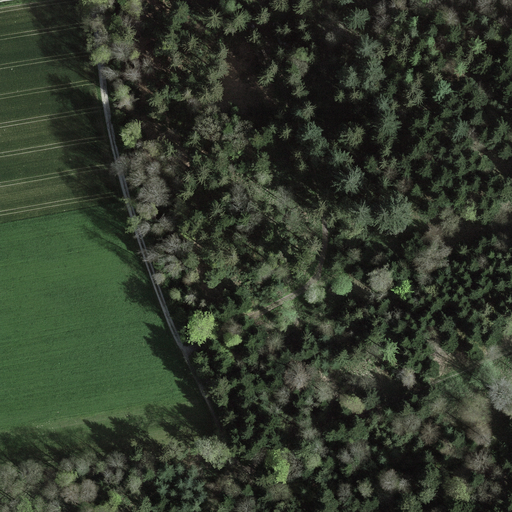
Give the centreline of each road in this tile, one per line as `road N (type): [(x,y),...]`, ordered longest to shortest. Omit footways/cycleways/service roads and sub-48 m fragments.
road 1 (track): [(79,0),(153,285),(232,459)]
road 2 (track): [(233,0),(279,35),(311,82),(322,123),(327,226),(319,279),(181,350)]
road 3 (track): [(511,345),(419,387),(316,417),(285,440),(232,459),(181,511)]
